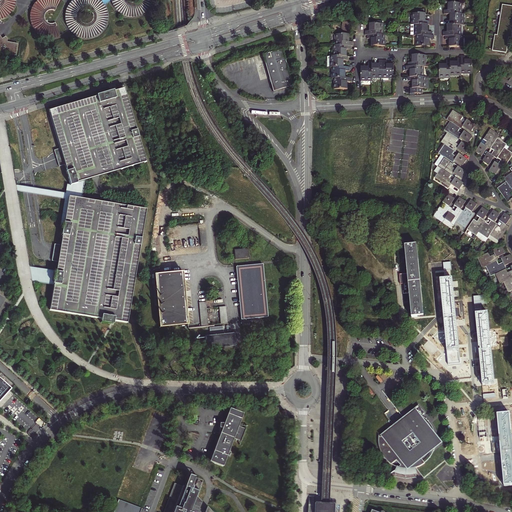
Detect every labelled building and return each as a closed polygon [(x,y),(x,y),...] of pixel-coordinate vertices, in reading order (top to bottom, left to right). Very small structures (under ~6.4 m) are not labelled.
[(0,0),(0,23),(1,23),(0,22),(0,19),(6,17),(10,14),(12,11),(15,5),(15,0),(0,0)] [(39,0),(36,2),(34,6),(32,10),(30,14),(30,18),(31,23),(33,27),(35,31),(39,34),(42,36),(47,37),(51,38),(56,37),(60,36),(55,27),(54,24),(51,24),(49,24),(47,23),(45,21),(44,19),(44,16),(45,14),(46,12),(48,10),(51,10),(53,10),(55,8),(56,8),(61,0),(39,0)] [(106,11),(104,7),(104,6),(99,0),(98,0),(97,0),(74,0),(71,3),(68,6),(66,10),(65,15),(65,19),(66,23),(68,27),(70,31),(74,33),(77,36),(81,37),(86,38),(90,37),(94,36),(98,34),(101,31),(104,27),(105,23),(106,19),(106,15),(106,11)] [(111,0),(112,2),(114,6),(116,10),(120,12),(123,15),(127,16),(132,17),(136,16),(140,15),(144,13),(147,10),(150,6),(152,2),(152,0),(111,0)] [(452,14),(460,14),(460,4),(450,4),(450,11),(448,11),(444,11),(444,14),(450,14),(452,14)] [(500,20),(511,22),(511,6),(502,5),(500,20)] [(424,21),(424,14),(414,14),(414,25),(417,25),(426,25),(428,25),(430,25),(430,21),(426,21),(424,21)] [(452,22),(450,22),(446,21),(446,25),(448,25),(450,25),(459,25),(462,25),(462,14),(460,14),(452,14),(452,22)] [(511,35),(511,22),(500,20),(498,36),(509,38),(511,38),(511,35)] [(382,35),(382,24),(372,24),(371,31),(369,31),(365,31),(365,35),(367,35),(382,35)] [(417,25),(417,36),(418,36),(432,36),(432,32),(428,32),(426,32),(426,25),(417,25)] [(446,36),(459,36),(459,25),(450,25),(450,33),(447,33),(443,33),(443,36),(446,36)] [(347,42),(347,35),(338,35),(338,46),(351,46),(353,46),(353,42),(349,42),(347,42)] [(384,47),(384,35),(382,35),(367,35),(367,39),(371,39),(373,39),(373,46),(384,47)] [(495,35),(493,51),(506,53),(509,38),(498,36),(495,35)] [(0,51),(16,54),(18,43),(7,41),(7,39),(5,36),(2,38),(0,36),(0,51)] [(418,36),(418,47),(428,47),(428,40),(430,40),(434,40),(434,36),(432,36),(418,36)] [(451,47),(461,48),(462,36),(459,36),(446,36),(445,40),(449,40),(451,40),(451,47)] [(345,49),(347,49),(351,49),(351,46),(338,46),(335,46),(335,57),(345,57),(345,49)] [(281,51),(261,57),(272,93),(291,88),(281,51)] [(424,67),(424,55),(415,55),(415,63),(413,63),(408,63),(408,67),(422,67),(424,67)] [(461,73),(472,73),(472,62),(465,62),(465,60),(465,56),(461,56),(461,59),(461,73)] [(231,61),(235,75),(248,71),(244,57),(231,61)] [(334,67),(342,67),(342,61),(344,61),(348,61),(348,57),(347,57),(345,57),(335,57),(333,57),(332,57),(332,67),(334,67)] [(461,73),(461,59),(458,59),(458,62),(458,65),(451,65),(451,75),(461,75),(461,73)] [(439,67),(439,77),(451,77),(451,75),(451,65),(451,62),(451,60),(447,60),(447,65),(447,67),(439,67)] [(379,67),(373,67),(373,77),(383,77),(383,61),(380,61),(379,65),(379,67)] [(383,77),(394,77),(394,67),(387,67),(387,65),(387,61),(383,61),(383,77)] [(373,77),(373,67),(373,65),(373,63),(368,63),(368,67),(368,69),(361,69),(361,79),(373,80),(373,79),(373,77)] [(406,70),(410,70),(412,70),(412,77),(422,78),(422,67),(408,67),(406,66),(406,70)] [(344,71),(346,71),(350,71),(350,67),(344,67),(342,67),(334,67),(334,78),(336,78),(344,78),(344,71)] [(412,81),(414,81),(414,89),(423,89),(424,89),(424,78),(422,78),(412,77),(410,77),(408,77),(408,81),(412,81)] [(511,77),(507,84),(501,92),(511,99),(511,77)] [(336,90),(346,90),(346,82),(348,82),(352,82),(352,78),(346,78),(344,78),(336,78),(336,90)] [(124,88),(49,111),(60,148),(62,155),(63,160),(65,165),(71,184),(85,180),(92,178),(99,176),(145,162),(124,88)] [(463,118),(453,111),(447,120),(450,123),(460,129),(461,130),(463,127),(471,132),(475,126),(467,121),(464,124),(460,121),(463,118)] [(460,129),(450,123),(444,132),(447,134),(455,139),(457,136),(460,138),(468,144),(473,137),(464,132),(462,135),(458,132),(460,129)] [(499,136),(490,130),(475,152),(481,156),(487,148),(490,149),(497,139),(499,136)] [(455,139),(447,134),(441,143),(445,145),(453,151),(455,147),(457,149),(466,155),(470,149),(461,143),(459,146),(455,143),(457,140),(455,139)] [(506,145),(497,139),(490,149),(482,161),(488,165),(494,157),(496,159),(504,148),(506,145)] [(453,151),(445,145),(438,154),(444,158),(450,161),(452,159),(455,161),(463,166),(467,160),(459,154),(456,158),(452,155),(455,152),(453,151)] [(62,155),(60,148),(54,150),(56,156),(58,162),(59,166),(65,165),(63,160),(62,155)] [(511,156),(511,153),(504,148),(496,159),(489,170),(495,175),(501,167),(504,169),(511,156)] [(462,179),(466,173),(458,167),(456,170),(452,168),(454,164),(453,163),(450,161),(444,158),(438,167),(441,169),(449,174),(451,172),(454,173),(462,179)] [(449,174),(441,169),(435,178),(447,186),(449,183),(451,185),(459,190),(463,184),(455,179),(453,182),(449,179),(451,176),(449,174)] [(511,190),(506,182),(497,189),(507,202),(510,201),(511,203),(511,190)] [(454,199),(448,195),(443,203),(446,205),(443,209),(440,207),(433,217),(442,223),(445,220),(450,212),(447,210),(449,207),(454,199)] [(82,199),(68,197),(67,208),(61,245),(60,249),(59,257),(58,261),(55,278),(50,306),(50,309),(54,310),(102,318),(111,319),(114,320),(127,322),(146,210),(100,202),(93,201),(82,199)] [(451,210),(450,212),(445,220),(452,225),(450,227),(452,228),(453,226),(461,214),(459,213),(460,210),(465,202),(460,198),(454,206),(457,208),(454,212),(451,210)] [(462,213),(461,214),(453,226),(463,232),(472,217),(470,215),(472,212),(477,204),(471,200),(465,208),(469,211),(466,215),(462,213)] [(483,224),(481,223),(483,220),(488,212),(482,208),(476,216),(480,218),(477,222),(474,220),(468,228),(467,230),(473,234),(472,235),(473,236),(472,238),(473,239),(475,237),(483,224)] [(485,222),(483,224),(475,237),(484,243),(487,239),(489,235),(495,227),(492,225),(494,223),(500,215),(493,210),(488,218),(491,221),(488,225),(485,222)] [(497,224),(495,227),(489,235),(498,241),(507,229),(504,228),(506,225),(511,217),(505,213),(497,224)] [(498,241),(489,235),(487,239),(496,245),(498,241)] [(60,249),(61,245),(54,244),(54,247),(53,255),(52,260),(58,261),(59,257),(60,249)] [(417,245),(405,246),(407,274),(400,275),(400,284),(408,283),(411,317),(423,316),(417,245)] [(505,253),(502,247),(493,251),(494,255),(490,257),(488,253),(478,258),(482,268),(486,266),(494,262),(493,259),(496,257),(505,253)] [(247,260),(247,250),(233,251),(234,261),(235,261),(247,260)] [(496,261),(494,262),(486,266),(490,276),(495,274),(503,270),(501,267),(504,266),(511,262),(511,259),(510,255),(501,259),(503,262),(498,265),(496,261)] [(456,257),(448,257),(449,265),(456,265),(456,257)] [(261,266),(235,268),(240,325),(249,324),(248,320),(266,318),(261,266)] [(506,269),(503,270),(495,274),(500,284),(503,282),(511,278),(511,277),(511,275),(511,274),(511,266),(510,267),(511,269),(511,270),(507,273),(506,269)] [(181,273),(153,276),(158,329),(186,326),(181,273)] [(511,278),(503,282),(508,292),(511,290),(511,278)] [(452,279),(440,280),(444,321),(447,352),(459,351),(452,279)] [(147,280),(140,281),(142,306),(147,306),(146,297),(148,296),(147,280)] [(205,303),(198,303),(200,326),(207,326),(205,303)] [(225,308),(218,308),(219,325),(226,324),(225,308)] [(487,313),(476,314),(478,342),(479,351),(482,386),(495,385),(487,313)] [(235,336),(203,339),(203,345),(204,350),(236,347),(235,336)] [(459,351),(447,352),(448,365),(460,364),(459,351)] [(0,380),(0,387),(7,394),(10,390),(0,380)] [(511,384),(496,385),(497,393),(511,391),(511,384)] [(442,442),(436,433),(414,407),(380,435),(380,439),(379,444),(380,449),(382,453),(384,458),(387,462),(391,465),(395,468),(398,469),(399,469),(405,464),(408,468),(413,465),(416,469),(421,467),(425,464),(420,459),(442,442)] [(219,434),(208,462),(221,467),(225,457),(227,457),(229,454),(227,453),(232,440),(239,443),(244,430),(237,428),(242,415),(229,409),(223,424),(218,424),(218,435),(219,434)] [(511,441),(509,414),(497,415),(498,425),(500,443),(492,444),(493,453),(501,452),(501,455),(504,485),(504,486),(511,485),(511,441)] [(418,476),(416,469),(413,465),(408,468),(405,464),(399,469),(398,469),(397,470),(394,475),(396,475),(401,477),(406,477),(412,477),(415,476),(418,476)] [(189,511),(199,486),(200,483),(192,480),(193,478),(188,477),(184,488),(183,488),(174,484),(163,511),(189,511)] [(140,511),(141,509),(119,501),(114,511),(140,511)]
